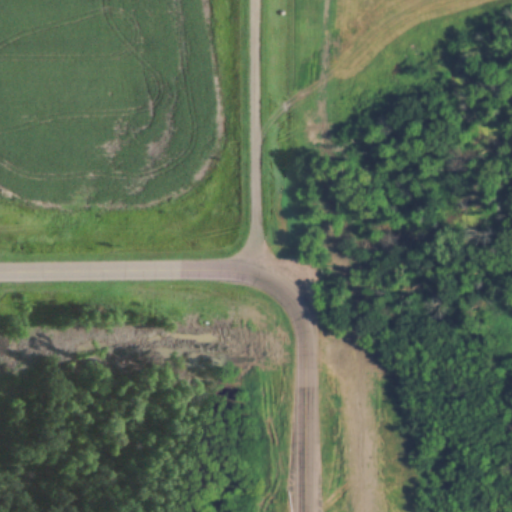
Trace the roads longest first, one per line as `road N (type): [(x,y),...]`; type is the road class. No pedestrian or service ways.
road 1 (tertiary): [(0,280),(306,278)]
road 2 (tertiary): [(306,278),(305,511)]
